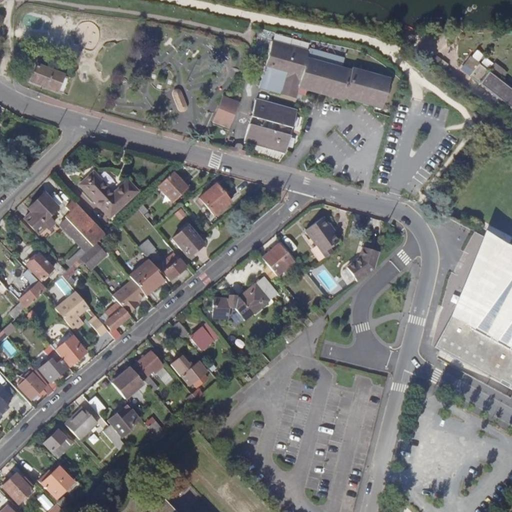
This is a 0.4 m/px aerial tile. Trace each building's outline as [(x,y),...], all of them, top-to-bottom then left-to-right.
[(308,51),(272,41),(259,88),(295,98),(297,92),(305,95),(306,90),(343,100),(344,97),(381,107),(389,78),(352,67),(351,70),(341,67),(306,57),(308,51)] [(309,48),(308,51),(306,57),(341,67),(344,58),(309,48)] [(479,63),(470,56),(462,68),(471,74),(479,63)] [(69,77),(35,65),(29,82),(63,93),(69,77)] [(511,90),(479,65),(470,77),(511,109),(511,90)] [(222,98),(213,122),(229,128),(238,103),(231,101),(222,98)] [(255,100),(244,142),(286,152),(296,111),(255,100)] [(172,172),(157,186),(172,201),(186,188),(172,172)] [(109,217),(137,191),(127,181),(113,194),(92,173),(79,185),(109,217)] [(214,215),(230,202),(216,184),(199,198),(214,215)] [(47,217),(57,207),(44,193),(27,208),(34,215),(25,223),(36,234),(44,227),(46,230),(53,224),(47,217)] [(136,206),(142,213),(147,209),(140,202),(136,206)] [(95,243),(99,240),(105,234),(76,204),(63,216),(65,218),(57,225),(80,248),(75,253),(80,258),(89,249),(95,243)] [(327,248),(336,241),(326,227),(327,226),(321,217),(303,231),(314,246),(316,244),(322,252),(327,248)] [(204,232),(210,227),(206,223),(200,228),(204,232)] [(187,257),(203,244),(187,225),(171,239),(187,257)] [(145,256),(146,257),(155,250),(147,239),(138,247),(145,256)] [(295,260),(280,242),(278,244),(293,262),(295,260)] [(511,253),(490,242),(470,280),(476,284),(458,317),(452,313),(434,346),(499,382),(501,379),(510,383),(508,386),(511,388),(511,253)] [(105,255),(95,243),(89,249),(80,258),(83,262),(90,268),(90,269),(105,255)] [(262,258),(276,276),(293,262),(278,244),(262,258)] [(331,253),(327,248),(322,252),(316,244),(314,246),(324,259),(331,253)] [(374,269),(380,252),(363,247),(359,257),(345,267),(356,282),(374,269)] [(25,265),(28,268),(40,280),(52,268),(37,253),(25,265)] [(162,272),(178,259),(174,253),(157,266),(162,272)] [(186,267),(178,259),(162,272),(169,281),(186,267)] [(164,279),(149,260),(129,276),(132,280),(144,295),(145,295),(164,279)] [(62,275),(66,271),(57,261),(53,265),(62,275)] [(38,281),(27,270),(25,268),(20,272),(25,277),(28,280),(29,282),(29,285),(32,287),(38,281)] [(38,281),(38,282),(40,280),(28,268),(27,270),(38,281)] [(263,277),(255,284),(268,301),(277,294),(263,277)] [(144,295),(132,280),(112,296),(127,314),(136,307),(134,304),(144,295)] [(34,300),(42,293),(46,290),(38,282),(38,281),(32,287),(18,300),(20,302),(26,308),(34,300)] [(268,301),(255,284),(236,300),(236,297),(228,297),(228,299),(214,298),(213,315),(228,315),(228,308),(235,308),(245,320),(268,301)] [(89,307),(75,291),(55,308),(69,325),(89,307)] [(21,313),(23,311),(26,308),(20,302),(9,313),(15,319),(21,313)] [(104,323),(111,331),(115,328),(128,316),(116,303),(105,312),(110,318),(104,323)] [(2,330),(6,335),(17,325),(13,321),(2,330)] [(173,327),(181,336),(187,331),(180,321),(173,327)] [(218,336),(207,324),(202,328),(213,340),(218,336)] [(283,336),(289,343),(302,332),(296,325),(283,336)] [(116,340),(121,336),(115,328),(111,331),(109,332),(116,340)] [(213,340),(202,328),(191,338),(201,350),(213,340)] [(54,350),(68,367),(85,353),(71,336),(54,350)] [(139,375),(142,379),(146,376),(152,371),(154,373),(162,366),(150,351),(135,363),(143,372),(139,375)] [(196,387),(207,378),(203,374),(206,372),(198,362),(193,366),(190,362),(188,364),(181,356),(171,364),(189,386),(193,383),(196,387)] [(53,380),(67,367),(61,360),(54,365),(50,359),(38,369),(49,383),(53,380)] [(132,366),(139,375),(143,372),(135,363),(132,366)] [(111,383),(124,398),(142,382),(136,376),(135,378),(127,369),(111,383)] [(42,389),(35,381),(31,376),(19,385),(31,399),(42,390),(42,389)] [(47,384),(40,376),(35,381),(42,389),(47,384)] [(142,379),(153,392),(157,389),(146,376),(142,379)] [(59,387),(53,380),(49,383),(47,384),(53,391),(54,392),(59,387)] [(191,394),(198,402),(204,397),(197,389),(191,394)] [(126,405),(119,411),(123,416),(131,410),(126,405)] [(65,424),(80,440),(97,423),(82,408),(65,424)] [(138,419),(131,410),(123,416),(119,411),(107,421),(121,437),(132,428),(130,425),(138,419)] [(148,427),(159,440),(167,434),(155,421),(148,427)] [(118,437),(109,426),(103,431),(113,442),(118,437)] [(268,511),(190,428),(160,457),(211,511),(268,511)] [(42,443),(51,452),(63,439),(64,437),(57,430),(42,443)] [(70,445),(63,439),(51,452),(57,458),(70,445)] [(57,497),(71,483),(65,476),(66,475),(58,467),(48,477),(45,474),(38,481),(49,492),(50,490),(57,497)] [(19,505),(32,492),(15,474),(1,487),(19,505)] [(172,511),(161,500),(147,511),(172,511)]
